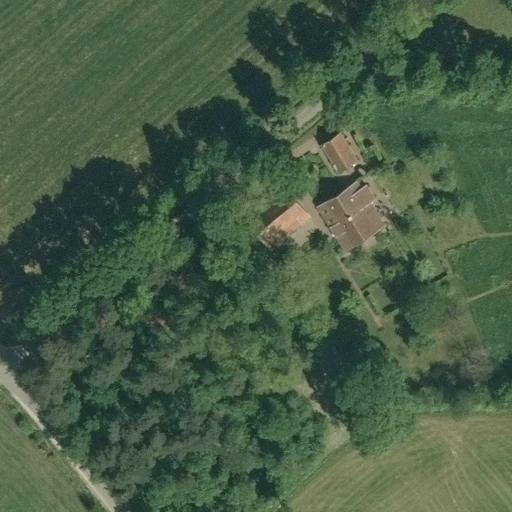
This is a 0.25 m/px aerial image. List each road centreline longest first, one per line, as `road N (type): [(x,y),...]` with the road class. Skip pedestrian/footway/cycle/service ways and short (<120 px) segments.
road 1 (unclassified): [(2,370),(438,0)]
road 2 (unclassified): [(119,511),(2,370)]
